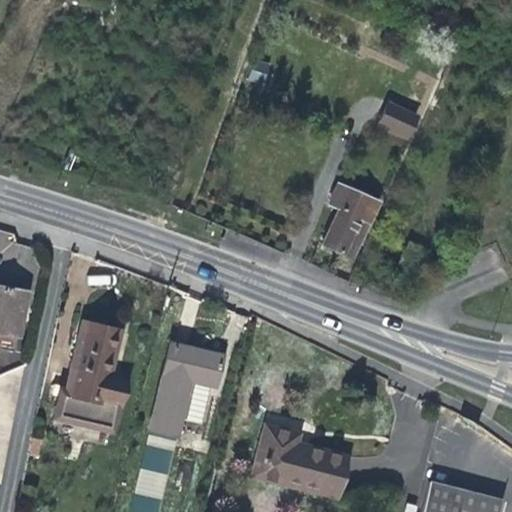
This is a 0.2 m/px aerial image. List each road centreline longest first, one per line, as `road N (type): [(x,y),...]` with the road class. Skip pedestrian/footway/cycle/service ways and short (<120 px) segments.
road 1 (tertiary): [(0,193),(382,330)]
road 2 (tertiary): [(382,330),(511,397)]
road 3 (tertiary): [(511,354),(382,330)]
